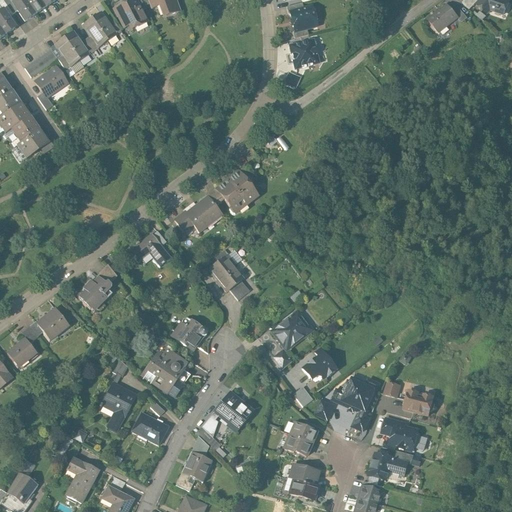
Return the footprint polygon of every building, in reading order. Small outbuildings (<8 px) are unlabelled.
[(12,6),(8,0),(3,0),(2,1),(12,16),(17,13),(12,6)] [(34,16),(23,0),(20,0),(12,6),(17,13),(24,23),(34,16)] [(23,0),(34,16),(44,10),(37,0),(23,0)] [(55,3),(52,0),(37,0),(44,10),(55,3)] [(129,3),(114,10),(119,21),(120,20),(123,27),(128,25),(131,32),(146,25),(140,13),(134,0),(129,3)] [(139,0),(128,0),(129,3),(134,0),(140,13),(145,10),(144,8),(139,0)] [(147,0),(150,6),(151,10),(164,5),(168,17),(180,13),(174,0),(147,0)] [(480,9),(469,0),(461,0),(457,5),(470,17),(476,11),(477,12),(480,9)] [(503,7),(495,0),(488,0),(480,9),(477,12),(488,22),(490,19),(504,25),(510,10),(503,7)] [(12,16),(2,1),(0,2),(0,9),(2,12),(7,20),(12,16)] [(302,4),(286,8),(288,15),(290,15),(290,14),(303,10),(302,4)] [(303,10),(290,14),(290,15),(295,33),(295,34),(306,31),(316,29),(311,9),(303,10)] [(453,19),(447,11),(429,26),(440,41),(459,26),(453,19)] [(2,12),(0,14),(0,30),(4,37),(14,30),(7,20),(2,12)] [(108,26),(100,15),(91,21),(107,44),(116,38),(115,36),(108,26)] [(453,19),(459,26),(463,31),(468,27),(459,15),(453,19)] [(107,44),(91,21),(82,27),(97,48),(98,50),(107,44)] [(119,32),(112,22),(108,26),(115,36),(119,32)] [(306,31),(295,34),(295,33),(293,33),(294,41),(308,37),(306,31)] [(72,34),(63,40),(79,64),(88,57),(87,55),(80,45),(72,34)] [(97,48),(90,39),(85,42),(92,52),(97,48)] [(79,64),(63,40),(54,46),(62,58),(69,68),(70,70),(79,64)] [(92,52),(85,42),(80,45),(87,55),(92,52)] [(312,43),(289,48),(295,71),(318,66),(312,43)] [(51,52),(45,55),(52,65),(57,61),(51,52)] [(52,65),(45,55),(40,59),(47,69),(52,65)] [(69,68),(62,58),(57,61),(64,71),(69,68)] [(40,59),(35,63),(41,72),(47,69),(40,59)] [(41,72),(35,63),(30,66),(36,76),(41,72)] [(30,66),(24,70),(31,80),(36,76),(30,66)] [(56,70),(35,84),(42,95),(46,100),(46,99),(50,96),(51,97),(59,91),(57,88),(64,83),(56,70)] [(299,80),(288,75),(283,86),(294,91),(299,80)] [(0,81),(0,100),(11,93),(3,81),(2,80),(0,81)] [(0,100),(0,120),(20,107),(20,106),(11,93),(0,100)] [(52,108),(46,99),(46,100),(42,95),(37,99),(46,112),(52,108)] [(113,97),(111,95),(106,99),(109,103),(116,99),(114,96),(113,97)] [(20,107),(0,120),(0,122),(8,134),(11,132),(29,120),(20,107)] [(29,120),(11,132),(20,145),(38,133),(29,120)] [(20,145),(17,147),(26,160),(47,146),(38,133),(20,145)] [(251,181),(242,170),(237,174),(246,185),(251,181)] [(237,174),(223,185),(216,191),(224,202),(230,209),(229,210),(229,212),(232,215),(234,216),(238,213),(238,210),(238,209),(254,197),(253,195),(254,192),(252,190),(249,190),(246,185),(237,174)] [(216,190),(205,198),(207,199),(214,209),(224,202),(216,191),(216,190)] [(207,199),(197,206),(199,209),(186,218),(186,219),(191,227),(198,235),(205,229),(204,227),(218,217),(220,218),(221,218),(214,209),(207,199)] [(184,214),(174,222),(182,233),(191,227),(186,219),(186,218),(184,214)] [(168,249),(160,238),(155,242),(163,253),(168,249)] [(154,240),(132,257),(141,268),(151,260),(162,274),(173,265),(163,253),(155,242),(154,240)] [(217,257),(208,264),(212,269),(221,262),(217,257)] [(212,269),(209,272),(217,282),(216,283),(220,287),(221,287),(226,293),(229,291),(240,282),(242,280),(233,268),(235,266),(228,257),(221,262),(212,269)] [(117,280),(107,269),(98,277),(109,288),(117,280)] [(99,282),(94,288),(90,284),(83,291),(85,293),(78,299),(83,304),(82,305),(90,313),(91,312),(92,313),(102,304),(103,305),(111,297),(105,291),(109,288),(98,277),(96,279),(99,282)] [(240,282),(229,291),(233,296),(244,287),(240,282)] [(244,287),(233,296),(238,302),(249,293),(244,287)] [(55,311),(47,317),(48,318),(37,326),(36,327),(42,334),(49,343),(68,328),(55,311)] [(296,325),(292,319),(295,317),(294,316),(272,333),(286,352),(309,335),(299,322),(296,325)] [(200,329),(186,319),(183,320),(182,322),(182,325),(185,327),(176,340),(192,351),(202,337),(203,337),(205,336),(206,335),(207,333),(207,332),(206,330),(205,329),(204,328),(202,328),(200,329)] [(37,326),(35,324),(29,329),(36,339),(42,334),(36,327),(37,326)] [(36,339),(29,329),(19,336),(24,342),(25,341),(29,346),(37,340),(36,339)] [(108,329),(102,335),(107,339),(112,334),(108,329)] [(117,339),(112,334),(107,339),(112,344),(117,339)] [(24,342),(7,355),(18,370),(36,356),(29,346),(25,341),(24,342)] [(187,365),(168,351),(164,357),(160,354),(149,369),(156,374),(155,375),(157,376),(151,383),(166,394),(166,393),(173,398),(190,375),(183,370),(187,365)] [(282,352),(273,359),(282,370),(291,363),(282,352)] [(323,354),(303,369),(311,381),(316,377),(321,378),(323,380),(327,377),(328,377),(334,373),(333,372),(335,370),(323,354)] [(0,366),(0,384),(3,388),(11,381),(0,366)] [(129,393),(115,385),(119,376),(117,375),(112,383),(111,383),(100,404),(98,404),(95,409),(98,411),(100,406),(114,413),(105,429),(115,434),(124,416),(125,417),(134,399),(127,395),(129,393)] [(366,385),(351,378),(350,382),(347,382),(342,393),(336,390),(332,400),(359,413),(365,416),(379,385),(368,381),(366,385)] [(400,387),(387,384),(384,395),(396,399),(400,387)] [(312,401),(302,388),(293,395),(303,408),(312,401)] [(433,400),(409,392),(403,411),(428,418),(430,413),(431,414),(434,412),(435,408),(433,405),(432,405),(433,400)] [(240,406),(228,396),(216,410),(230,420),(229,420),(231,422),(227,427),(235,434),(253,412),(242,404),(240,406)] [(156,402),(151,406),(158,416),(163,412),(156,402)] [(332,407),(321,402),(315,415),(326,420),(332,407)] [(365,416),(359,413),(358,415),(357,415),(352,427),(363,433),(368,420),(364,418),(365,416)] [(168,429),(140,414),(131,433),(158,447),(168,429)] [(406,425),(385,419),(381,434),(392,437),(390,444),(390,445),(396,447),(398,447),(398,448),(399,451),(403,452),(405,451),(406,449),(412,451),(417,435),(404,431),(406,425)] [(315,427),(303,421),(301,427),(313,432),(315,427)] [(301,427),(295,424),(289,436),(311,446),(317,434),(313,432),(301,427)] [(220,447),(204,431),(197,438),(213,454),(220,447)] [(289,436),(283,450),(293,454),(294,452),(306,458),(311,446),(289,436)] [(396,447),(390,445),(390,444),(385,442),(383,449),(394,452),(396,447)] [(77,456),(85,459),(87,452),(79,449),(77,456)] [(204,457),(192,451),(179,481),(184,483),(187,478),(202,484),(211,463),(203,459),(204,457)] [(414,458),(397,453),(394,461),(408,465),(408,466),(411,467),(414,458)] [(394,461),(375,455),(369,477),(386,482),(389,474),(404,478),(408,466),(408,465),(394,461)] [(99,471),(73,457),(68,468),(78,474),(66,496),(81,504),(99,471)] [(318,474),(293,466),(289,480),(293,481),(314,487),(318,474)] [(36,489),(20,477),(21,474),(18,473),(6,495),(0,504),(0,505),(10,511),(23,511),(30,503),(27,502),(36,489)] [(314,487),(293,481),(289,494),(314,501),(317,488),(314,487)] [(374,486),(363,483),(361,488),(373,492),(374,486)] [(127,511),(133,502),(108,488),(103,498),(114,503),(109,511),(127,511)] [(373,492),(361,488),(358,501),(377,507),(381,494),(373,492)] [(202,511),(205,508),(185,499),(179,511),(202,511)] [(375,511),(377,507),(358,501),(354,511),(375,511)]
